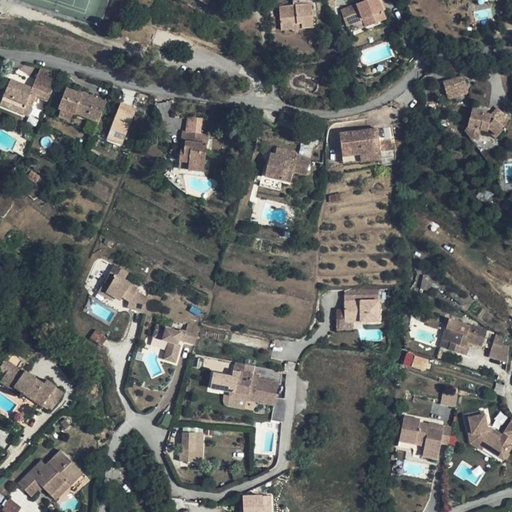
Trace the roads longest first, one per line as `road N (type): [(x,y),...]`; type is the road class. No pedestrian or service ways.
road 1 (residential): [(279,108),(155,92),(0,53)]
road 2 (residential): [(511,51),(428,62),(399,91),(346,112),(279,108)]
